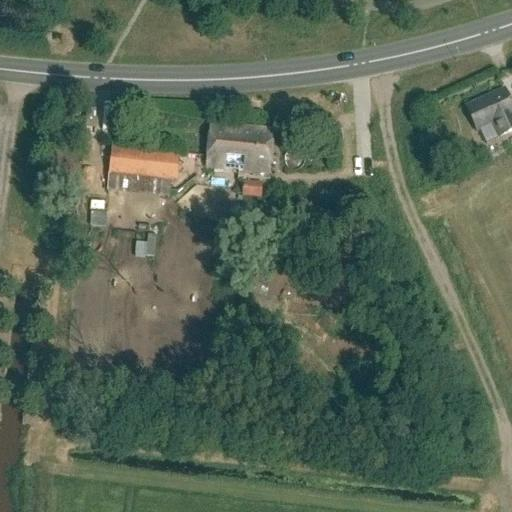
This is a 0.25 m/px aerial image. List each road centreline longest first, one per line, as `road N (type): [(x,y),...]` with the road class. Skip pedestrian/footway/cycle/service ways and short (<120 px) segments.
road 1 (tertiary): [(511,24),(376,63),(286,76),(105,80),(0,70)]
road 2 (track): [(19,73),(0,226)]
